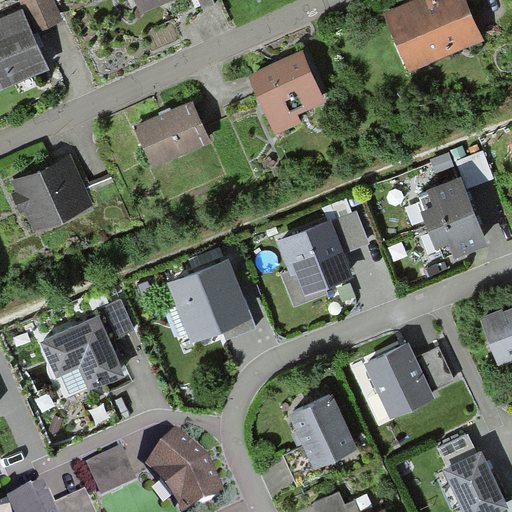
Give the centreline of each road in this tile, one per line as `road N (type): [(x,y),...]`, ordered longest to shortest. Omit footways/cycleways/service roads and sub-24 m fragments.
road 1 (residential): [(264,511),(238,456),(235,429),(240,393),(266,361),(511,266)]
road 2 (residential): [(0,147),(330,0)]
